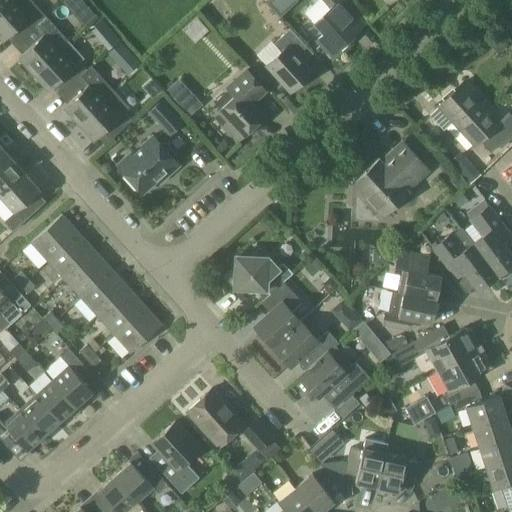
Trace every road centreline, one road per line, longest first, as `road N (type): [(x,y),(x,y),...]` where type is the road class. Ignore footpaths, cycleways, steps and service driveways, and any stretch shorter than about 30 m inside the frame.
road 1 (residential): [(165,276),(463,0)]
road 2 (residential): [(165,276),(0,87)]
road 3 (residential): [(33,488),(50,482),(212,329)]
road 4 (residential): [(301,427),(212,329)]
